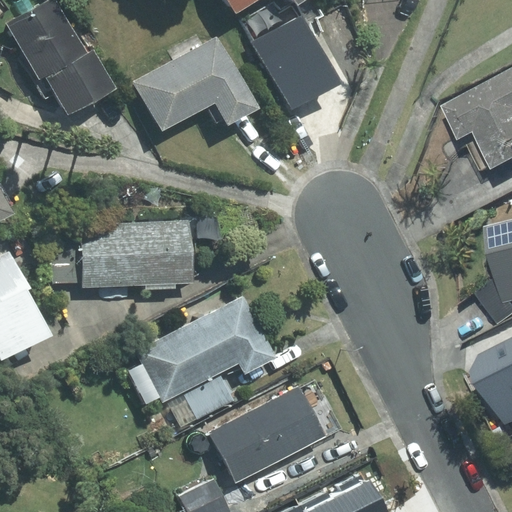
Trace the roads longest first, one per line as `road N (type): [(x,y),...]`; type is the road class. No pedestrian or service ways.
road 1 (residential): [(362,254),(392,358),(467,511)]
road 2 (unknown): [(290,199),(38,151)]
